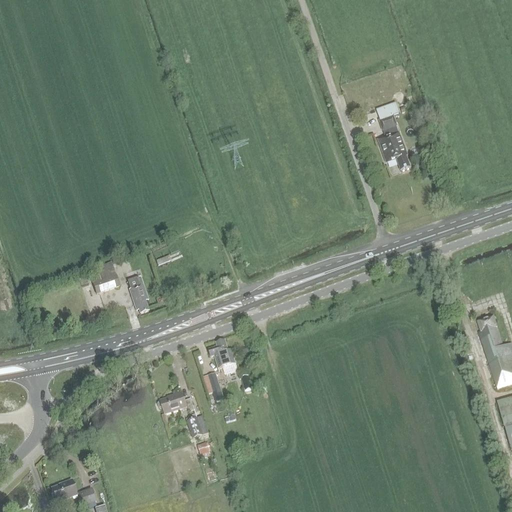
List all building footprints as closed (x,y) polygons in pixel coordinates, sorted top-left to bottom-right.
[(385,139),(378,142),(386,165),(396,161),(401,173),(410,170),(406,157),(407,157),(399,134),(396,127),(397,127),(393,117),(399,115),(396,104),(376,111),(380,122),(379,122),(385,139)] [(171,261),(169,256),(156,261),(158,266),(171,261)] [(97,295),(120,287),(116,276),(115,276),(112,267),(103,270),(104,272),(99,273),(101,281),(93,283),(97,295)] [(138,311),(140,316),(148,313),(145,303),(148,302),(141,278),(128,282),(131,290),(129,291),(136,312),(138,311)] [(162,298),(156,300),(158,306),(164,303),(162,298)] [(478,323),(481,334),(479,334),(497,391),(511,386),(511,345),(503,348),(494,318),(478,323)] [(218,349),(210,351),(212,359),(215,358),(219,371),(224,370),(225,373),(237,369),(231,351),(228,353),(224,342),(216,345),(218,349)] [(221,392),(216,374),(203,378),(209,395),(221,392)] [(252,390),(248,376),(240,379),(245,392),(252,390)] [(161,412),(162,411),(165,417),(187,409),(188,414),(194,412),(190,401),(184,403),(181,394),(170,398),(171,399),(160,403),(160,404),(158,405),(157,407),(159,411),(161,412)] [(511,399),(498,404),(511,452),(511,451),(511,399)] [(226,424),(236,421),(233,410),(227,412),(229,418),(225,419),(226,424)] [(197,421),(202,436),(208,434),(203,418),(197,421)] [(202,436),(197,421),(187,424),(193,440),(202,436)] [(212,456),(208,444),(197,448),(201,459),(212,456)] [(52,490),(57,504),(76,498),(71,482),(63,485),(62,487),(52,490)] [(97,504),(93,492),(79,497),(83,508),(97,504)]
